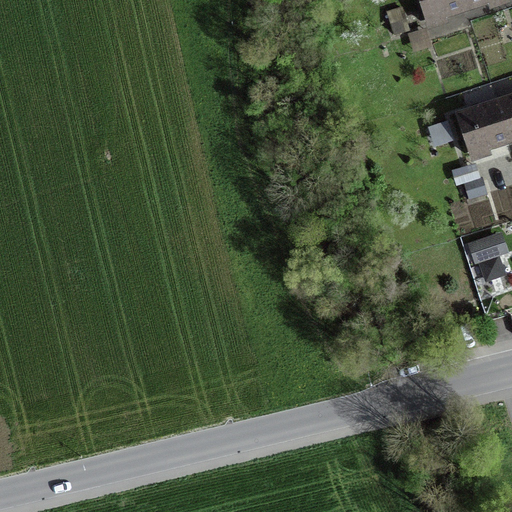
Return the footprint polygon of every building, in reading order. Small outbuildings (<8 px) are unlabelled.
[(417,0),(426,23),(496,0),(417,0)] [(456,117),(469,155),(511,141),(511,98),(477,110),(456,117)] [(443,124),(427,129),(433,147),(449,142),(443,124)] [(469,244),(474,260),(504,251),(499,235),(469,244)] [(496,257),(478,263),(484,282),(502,276),(496,257)]
